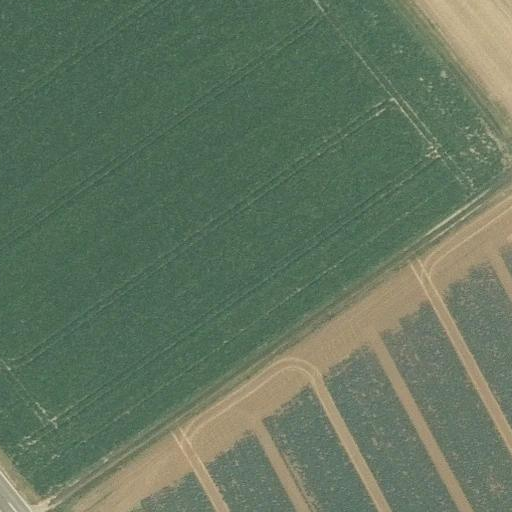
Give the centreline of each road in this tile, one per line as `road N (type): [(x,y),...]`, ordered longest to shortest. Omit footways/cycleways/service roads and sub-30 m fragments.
road 1 (track): [(45,511),(511,179)]
road 2 (track): [(399,0),(511,142)]
